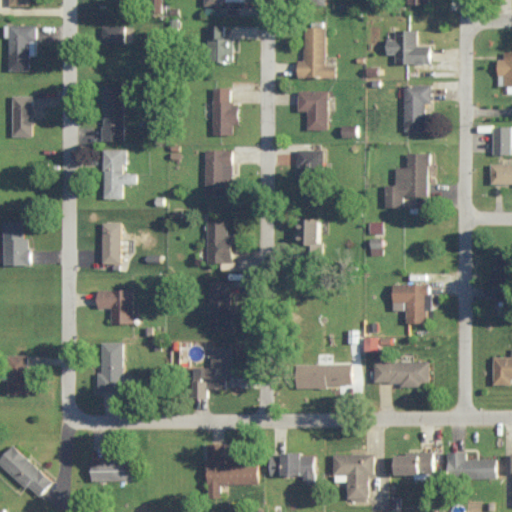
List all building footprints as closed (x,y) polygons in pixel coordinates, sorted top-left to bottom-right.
[(103,21),(103,40),(124,40),(124,21),(103,21)] [(10,68),(31,69),(31,53),(37,53),(37,23),(5,22),(5,35),(10,35),(10,68)] [(225,23),(207,23),(207,38),(213,38),(213,59),(235,59),(235,36),(225,36),(225,23)] [(299,77),(336,77),(336,59),(327,59),(327,25),(304,25),(304,57),(299,57),(299,77)] [(397,62),(433,61),(432,43),(419,44),(419,27),(397,28),(397,36),(388,37),(389,52),(397,52),(397,62)] [(511,48),(506,49),(505,56),(500,56),(500,83),(511,82),(511,48)] [(427,128),(427,101),(433,101),(433,82),(405,82),(406,129),(427,128)] [(126,138),(125,83),(104,84),(105,139),(126,138)] [(214,132),(234,132),(235,121),(241,121),(241,102),(232,101),(232,85),(215,85),(214,132)] [(329,89),(300,88),(299,109),(309,109),(309,127),(329,127),(329,89)] [(12,135),(13,92),(34,92),(33,135),(12,135)] [(358,122),(343,123),(343,135),(359,134),(358,122)] [(511,124),(494,125),(495,152),(511,151),(511,124)] [(106,197),(124,196),(124,182),(138,182),(138,171),(126,171),(126,147),(105,148),(106,197)] [(207,192),(228,192),(228,177),(234,178),(235,148),(208,147),(207,192)] [(324,196),(323,147),(298,147),(298,179),(303,179),(303,197),(324,196)] [(431,150),(409,150),(409,165),(397,165),(398,183),(386,183),(387,205),(406,205),(406,197),(431,197),(431,150)] [(511,161),(492,161),(492,182),(511,182),(511,161)] [(229,217),(209,217),(209,260),(235,260),(235,232),(229,232),(229,217)] [(323,242),(322,217),(299,218),(300,243),(323,242)] [(4,219),(5,263),(32,262),(32,236),(26,236),(26,219),(4,219)] [(122,220),(104,221),(105,261),(123,261),(122,220)] [(370,221),(371,231),(384,230),(383,220),(370,221)] [(373,253),(384,253),(384,236),(372,236),(373,253)] [(496,299),(511,299),(511,250),(497,250),(496,299)] [(212,329),(235,328),(235,311),(232,311),(231,277),(210,277),(212,329)] [(408,308),(408,320),(429,321),(429,308),(433,308),(433,282),(396,281),(395,308),(408,308)] [(113,321),(134,320),(134,287),(99,287),(100,306),(113,305),(113,321)] [(366,349),(380,349),(380,334),(366,335),(366,349)] [(125,340),(103,339),(103,371),(100,371),(99,388),(124,389),(125,340)] [(234,377),(233,344),(213,344),(213,365),(198,365),(198,395),(209,395),(209,386),(228,386),(228,377),(234,377)] [(29,352),(9,353),(10,392),(36,391),(35,374),(30,374),(29,352)] [(511,354),(495,354),(495,382),(511,382),(511,354)] [(376,383),(431,382),(431,358),(376,359),(376,383)] [(299,385),(329,385),(329,382),(354,382),(354,361),(298,362),(299,385)] [(226,441),(209,441),(209,496),(222,496),(222,482),(260,482),(260,461),(226,461),(226,441)] [(0,460),(27,486),(30,483),(41,494),(54,480),(15,443),(0,458),(0,460)] [(468,449),(449,450),(450,476),(499,475),(498,456),(468,457),(468,449)] [(416,472),(416,477),(435,477),(435,450),(398,451),(398,472),(416,472)] [(273,473),(304,472),(305,483),(317,482),(316,451),(272,453),(273,473)] [(375,451),(335,452),(336,480),(350,479),(350,498),(370,498),(370,472),(376,472),(375,451)] [(133,478),(132,456),(93,458),(94,479),(133,478)]
